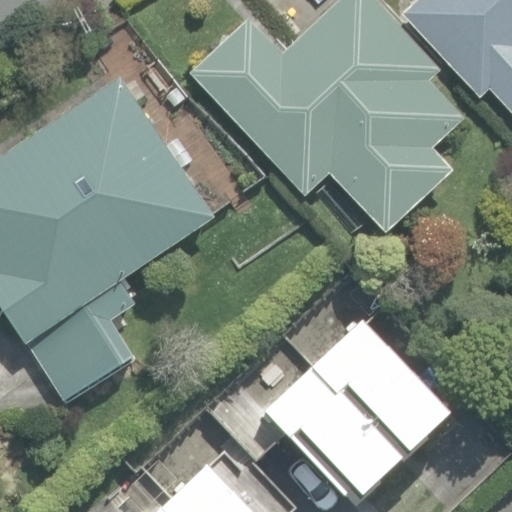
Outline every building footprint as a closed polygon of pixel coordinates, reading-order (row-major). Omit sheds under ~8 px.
[(334,180),(391,243),(462,179),(442,157),(473,128),(436,92),(449,81),(371,0),(358,0),(290,62),(254,27),(193,80),(308,204),(334,180)] [(488,90),(511,114),(511,0),(415,0),(400,15),(479,98),(488,90)] [(0,305),(25,344),(69,409),(144,366),(117,328),(141,314),(126,293),(223,225),(125,86),(0,167),(0,305)] [(373,511),(469,432),(370,330),(267,414),(364,511),(373,511)] [(175,511),(249,511),(213,476),(175,511)]
